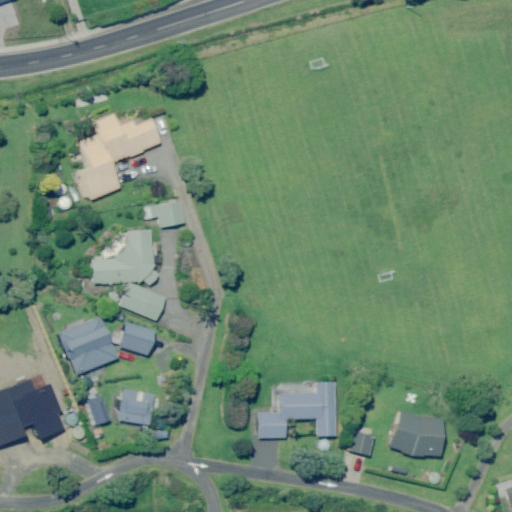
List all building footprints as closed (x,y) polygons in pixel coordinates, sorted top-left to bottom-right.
[(40,7),(38,0),(0,0),(0,4),(14,1),(16,12),(40,7)] [(115,126),(110,113),(88,122),(93,134),(74,141),(85,168),(75,172),(86,198),(115,187),(105,162),(157,142),(147,118),(131,124),(129,120),(115,126)] [(181,221),(176,199),(139,207),(142,218),(154,216),(157,226),(181,221)] [(49,200),(30,203),(32,219),(52,216),(49,200)] [(125,282),(135,282),(135,279),(137,278),(144,284),(153,273),(150,270),(149,254),(155,254),(155,240),(148,241),(148,229),(123,230),(123,233),(118,230),(98,251),(100,259),(87,259),(88,283),(125,282)] [(162,297),(125,282),(116,305),(152,320),(162,297)] [(193,315),(174,308),(167,329),(186,336),(193,315)] [(113,357),(96,316),(55,333),(72,374),(113,357)] [(150,330),(121,322),(114,346),(143,354),(150,330)] [(45,389),(38,373),(6,386),(20,418),(25,416),(35,439),(59,429),(43,390),(45,389)] [(330,382),(312,382),(312,393),(276,394),(276,412),(254,413),(254,437),(280,437),(280,418),(312,418),(312,435),(331,435),(330,382)] [(151,395),(119,389),(114,419),(145,425),(151,395)] [(105,420),(98,399),(89,403),(96,423),(105,420)] [(400,413),(396,411),(384,446),(387,447),(390,449),(394,450),(397,451),(401,452),(404,453),(408,454),(411,455),(415,455),(418,456),(422,456),(426,456),(429,456),(433,456),(437,456),(441,420),(437,420),(433,419),(429,419),(425,419),(421,418),(416,417),(412,416),(408,415),(404,414),(400,413)] [(369,436),(349,431),(345,450),(365,455),(369,436)] [(441,475),(431,471),(427,482),(436,486),(441,475)] [(511,511),(511,485),(501,488),(501,490),(506,511),(511,511)]
